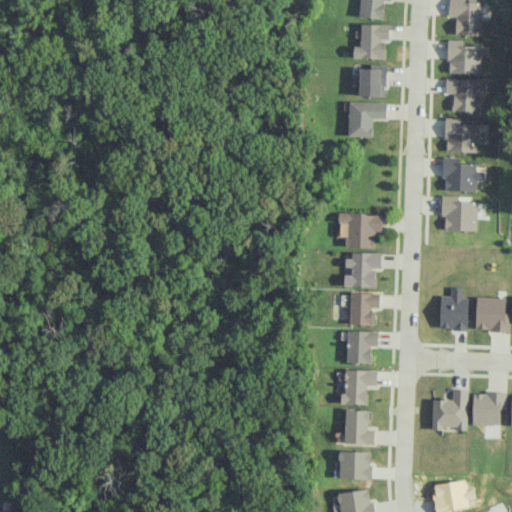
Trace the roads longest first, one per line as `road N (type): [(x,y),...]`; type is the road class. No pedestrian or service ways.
road 1 (residential): [(407,356),(419,0)]
road 2 (residential): [(404,511),(407,356)]
